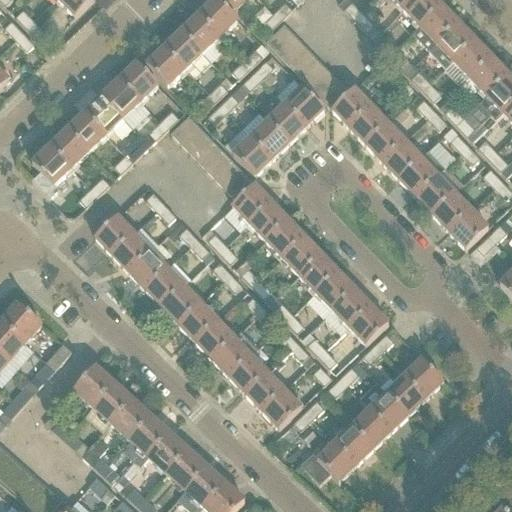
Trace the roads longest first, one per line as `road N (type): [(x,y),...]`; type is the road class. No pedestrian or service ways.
road 1 (residential): [(300,511),(17,247)]
road 2 (residential): [(511,25),(486,0),(145,0)]
road 3 (residential): [(448,308),(443,277),(344,171),(329,171),(310,189),(313,204),(411,305)]
road 4 (residential): [(0,139),(145,0)]
road 5 (tertiary): [(399,511),(511,393)]
